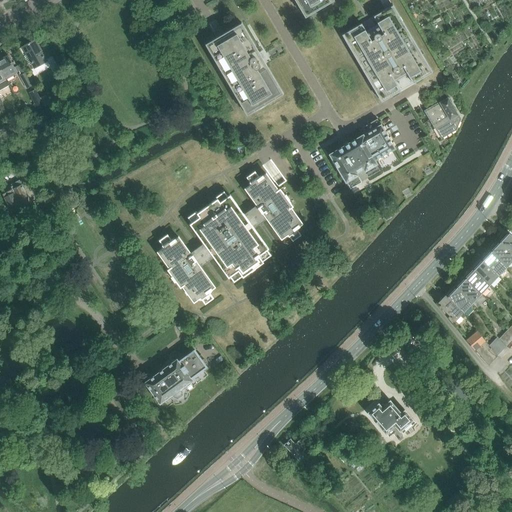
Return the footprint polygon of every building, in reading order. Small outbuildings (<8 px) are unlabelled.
[(294,0),(297,4),(297,5),(305,18),(334,1),(333,0),(294,0)] [(361,23),(342,35),(352,52),(354,56),(369,81),(371,85),(381,102),(401,91),(393,78),(405,71),(413,84),(432,72),(422,55),(420,51),(395,9),(393,5),(392,5),(392,6),(388,8),(385,9),(379,13),(373,16),(381,29),(368,36),(361,23)] [(212,40),(205,44),(247,115),(283,94),(264,61),(263,61),(263,62),(261,63),(257,58),(260,56),(260,57),(261,56),(241,23),(226,32),(223,34),(217,37),(216,38),(212,40)] [(35,40),(19,49),(35,76),(50,67),(54,74),(59,71),(51,57),(46,60),(35,40)] [(15,64),(13,65),(8,55),(3,58),(2,57),(0,58),(0,68),(5,79),(19,71),(15,64)] [(0,104),(2,103),(0,98),(0,90),(9,85),(5,79),(0,68),(0,104)] [(59,71),(54,74),(63,90),(65,82),(59,71)] [(27,89),(33,86),(26,73),(20,76),(27,89)] [(39,110),(44,107),(35,91),(30,94),(39,110)] [(45,106),(53,102),(48,93),(40,98),(45,106)] [(457,115),(458,115),(448,98),(426,111),(425,110),(424,111),(433,128),(435,127),(441,138),(456,129),(456,128),(460,119),(457,115)] [(396,149),(381,124),(380,124),(377,119),(363,127),(367,134),(363,135),(373,153),(371,154),(374,161),(394,149),(394,150),(396,149)] [(373,153),(363,135),(349,143),(348,144),(343,146),(343,147),(330,155),(346,182),(350,189),(361,182),(357,175),(358,175),(356,173),(357,173),(359,172),(358,172),(361,170),(362,170),(362,169),(363,169),(365,171),(376,164),(374,161),(371,154),(373,153)] [(255,171),(247,177),(250,182),(259,176),(255,171)] [(162,249),(158,252),(164,260),(162,261),(168,269),(167,270),(168,270),(172,276),(171,277),(174,282),(176,281),(180,287),(180,288),(181,288),(187,296),(188,294),(194,302),(198,299),(200,300),(202,299),(210,293),(211,292),(210,291),(212,290),(211,289),(214,287),(201,268),(199,264),(202,262),(204,261),(206,259),(208,257),(211,255),(214,259),(228,278),(230,276),(238,271),(241,276),(241,277),(242,276),(243,277),(251,271),(255,269),(263,262),(262,261),(263,261),(263,260),(262,261),(259,256),(260,256),(259,255),(267,250),(268,249),(254,230),(255,229),(252,226),(255,224),(257,222),(260,220),(262,218),(265,216),(267,220),(268,220),(281,238),(286,235),(287,237),(289,235),(297,229),(298,229),(298,228),(300,226),(299,226),(302,224),(291,208),(293,206),(292,206),(288,200),(289,199),(286,194),(285,195),(280,189),(280,188),(278,190),(266,174),(263,176),(262,175),(261,176),(260,175),(259,176),(250,182),(249,184),(250,185),(245,189),(256,204),(258,207),(253,211),(251,213),(246,217),(243,213),(243,214),(230,195),(228,197),(220,202),(217,199),(198,213),(197,213),(197,214),(199,217),(192,223),(190,224),(203,242),(202,243),(205,246),(200,250),(197,252),(192,255),(190,252),(189,252),(178,237),(176,239),(175,238),(173,240),(173,239),(171,240),(163,246),(161,247),(162,249)] [(25,205),(31,202),(19,180),(9,185),(9,186),(0,191),(12,212),(17,209),(20,215),(28,210),(25,205)] [(228,197),(224,191),(216,197),(217,199),(220,202),(228,197)] [(196,211),(188,217),(192,223),(199,217),(197,214),(198,213),(196,211)] [(293,241),(301,235),(297,229),(289,235),(293,241)] [(511,236),(507,231),(504,234),(502,235),(500,237),(499,239),(498,240),(511,253),(511,236)] [(171,240),(168,234),(159,240),(163,246),(171,240)] [(511,260),(511,253),(498,240),(495,243),(493,244),(491,246),(491,248),(489,249),(507,266),(511,260)] [(507,266),(489,249),(486,252),(484,253),(482,255),(482,257),(481,258),(498,275),(507,266)] [(263,261),(271,255),(267,250),(259,255),(260,256),(259,256),(262,261),(263,260),(263,261)] [(498,275),(481,258),(478,261),(476,262),(474,264),(473,266),(472,267),(489,284),(498,275)] [(489,284),(472,267),(469,270),(467,271),(465,273),(465,275),(463,277),(480,293),(489,284)] [(234,281),(241,276),(238,271),(230,276),(234,281)] [(480,293),(463,277),(460,280),(458,280),(456,282),(456,284),(455,286),(472,303),(477,308),(486,299),(480,293)] [(472,303),(455,286),(452,289),(450,289),(448,291),(447,293),(446,295),(463,312),(472,303)] [(202,299),(205,304),(214,298),(210,293),(202,299)] [(463,312),(446,295),(443,298),(441,298),(439,300),(439,302),(437,304),(450,316),(448,318),(452,324),(460,315),(463,318),(466,315),(463,312)] [(466,339),(465,340),(475,352),(477,351),(488,365),(497,356),(496,356),(489,346),(477,330),(466,339)] [(505,347),(511,339),(511,334),(508,330),(499,339),(498,337),(497,338),(505,347)] [(496,356),(505,347),(497,338),(489,346),(496,356)] [(158,373),(145,382),(159,402),(160,403),(161,402),(172,394),(174,397),(177,399),(182,395),(182,391),(180,389),(190,381),(191,381),(192,380),(191,378),(191,379),(190,378),(203,369),(206,367),(207,366),(195,349),(179,360),(178,359),(176,360),(164,369),(161,364),(159,365),(156,367),(154,368),(158,373)] [(454,376),(443,386),(458,403),(468,415),(480,405),(470,393),(469,393),(454,376)] [(413,420),(404,410),(401,413),(390,400),(382,407),(378,403),(368,413),(389,438),(398,429),(400,432),(413,420)] [(290,439),(284,445),(299,461),(305,455),(302,452),(306,449),(299,441),(295,444),(290,439)]
